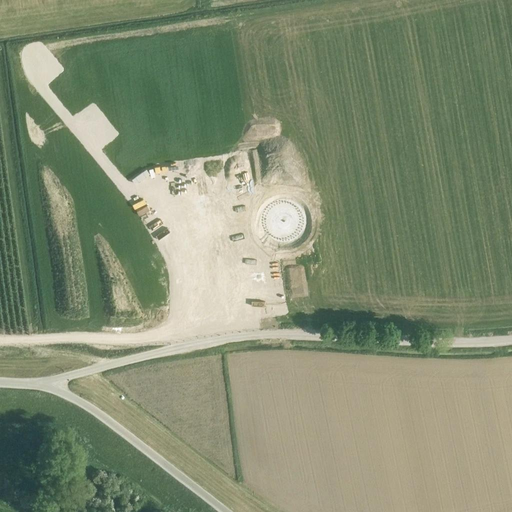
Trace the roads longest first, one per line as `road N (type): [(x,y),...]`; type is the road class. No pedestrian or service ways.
road 1 (tertiary): [(49,381),(248,336),(511,340)]
road 2 (unclassified): [(224,511),(49,381)]
